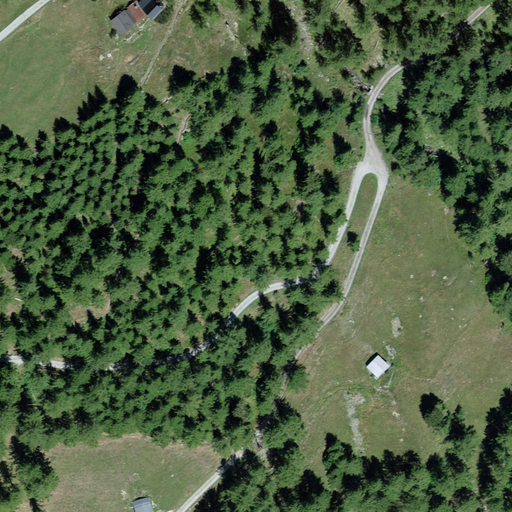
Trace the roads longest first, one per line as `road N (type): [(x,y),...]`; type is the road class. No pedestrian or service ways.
road 1 (track): [(180,511),(262,427),(304,341),(345,291),(382,182),(366,123),(379,86),(492,0)]
road 2 (track): [(375,161),(360,174),(321,266),(252,297),(197,350),(103,367),(0,358)]
